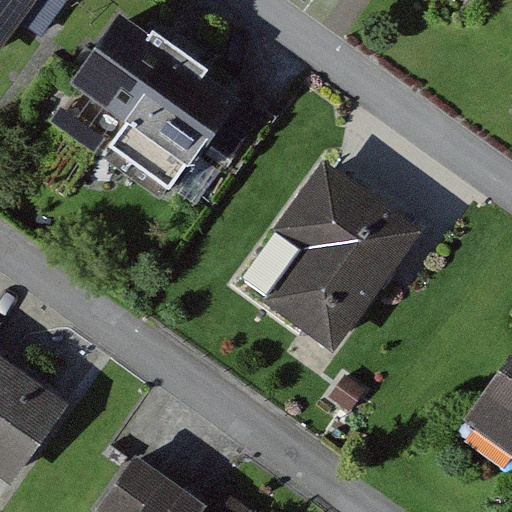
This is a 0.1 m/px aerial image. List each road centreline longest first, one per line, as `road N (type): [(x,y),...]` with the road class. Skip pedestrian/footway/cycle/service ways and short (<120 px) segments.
road 1 (residential): [(0,241),(377,511)]
road 2 (residential): [(243,0),(511,191)]
